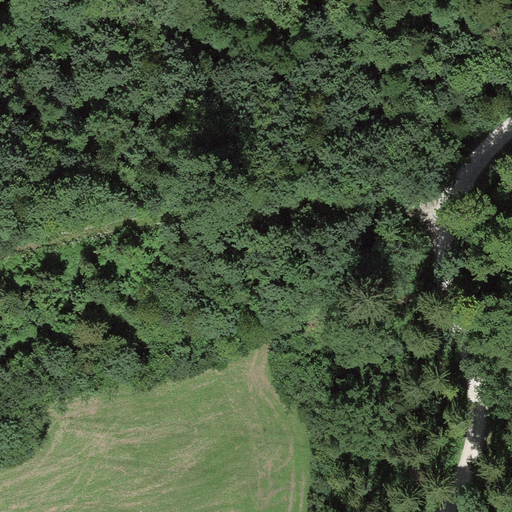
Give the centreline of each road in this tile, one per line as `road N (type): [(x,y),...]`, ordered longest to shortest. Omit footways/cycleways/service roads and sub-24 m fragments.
road 1 (track): [(444,212),(345,204),(173,218),(0,250)]
road 2 (track): [(438,511),(474,431),(478,392),(451,319),(444,212),(481,155),(511,127)]
